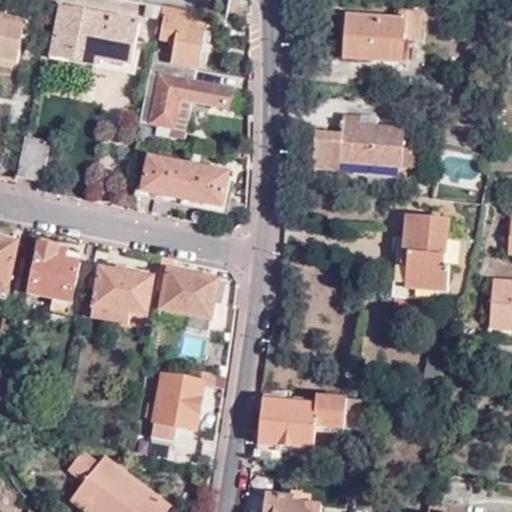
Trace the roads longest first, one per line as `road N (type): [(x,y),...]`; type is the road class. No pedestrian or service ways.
road 1 (unclassified): [(260,257),(0,204)]
road 2 (residential): [(260,257),(268,0)]
road 3 (residential): [(225,511),(260,257)]
